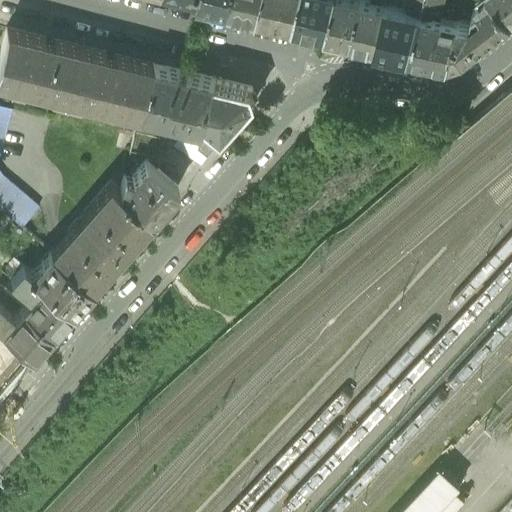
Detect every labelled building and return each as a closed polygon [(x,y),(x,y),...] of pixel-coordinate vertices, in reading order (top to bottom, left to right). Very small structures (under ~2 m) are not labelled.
[(199,0),(199,2),(228,10),(230,0),(199,0)] [(230,0),(228,10),(258,17),(261,0),(230,0)] [(261,0),(258,17),(293,26),(299,0),(261,0)] [(299,0),(293,26),(326,34),(334,0),(299,0)] [(334,0),(326,34),(350,40),(359,0),(334,0)] [(359,0),(350,40),(374,46),(385,2),(385,0),(359,0)] [(385,0),(385,2),(374,46),(411,55),(421,11),(422,11),(424,0),(406,0),(385,0)] [(424,0),(422,11),(421,11),(411,55),(446,63),(457,19),(461,4),(445,0),(424,0)] [(470,22),(457,19),(446,63),(447,64),(462,60),(511,22),(494,0),(479,0),(476,2),(479,6),(473,11),(470,22)] [(511,0),(494,0),(511,22),(511,21),(511,0)] [(0,54),(0,80),(68,97),(80,46),(7,28),(0,54)] [(153,65),(80,46),(68,97),(139,115),(141,110),(153,65)] [(216,80),(153,65),(141,110),(155,114),(154,116),(190,125),(191,122),(204,126),(206,123),(216,80)] [(253,90),(216,80),(206,123),(223,138),(255,101),(253,90)] [(0,104),(0,206),(23,227),(40,207),(3,175),(0,170),(0,155),(12,108),(0,104)] [(223,138),(206,123),(204,126),(199,146),(198,146),(197,148),(207,156),(223,138)] [(177,141),(174,145),(202,164),(207,156),(197,148),(198,146),(177,141)] [(156,169),(147,160),(132,178),(131,182),(122,180),(120,191),(151,220),(178,189),(156,169)] [(92,287),(151,220),(120,191),(110,182),(50,250),(92,287)] [(73,309),(92,287),(50,250),(41,261),(44,264),(34,275),(73,309)] [(53,332),(73,309),(34,275),(21,264),(10,277),(31,295),(22,305),(53,332)] [(0,325),(33,355),(53,332),(22,305),(13,316),(0,304),(0,325)] [(441,464),(396,511),(450,511),(464,497),(455,489),(462,482),(450,472),(441,464)]
